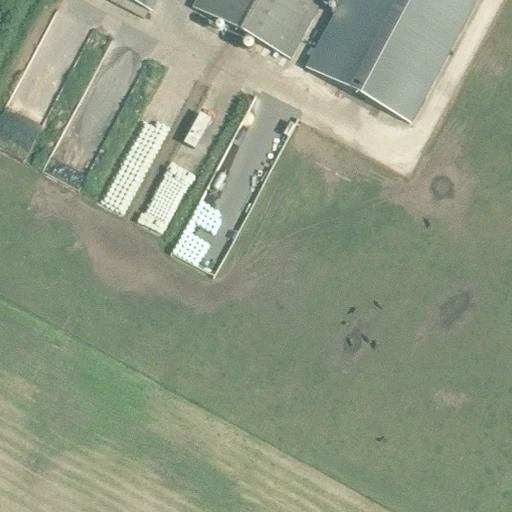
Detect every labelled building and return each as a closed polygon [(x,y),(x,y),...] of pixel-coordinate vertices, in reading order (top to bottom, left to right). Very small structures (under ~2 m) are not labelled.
[(123,0),(149,14),(156,0),(123,0)] [(199,0),(194,10),(291,61),(323,0),(199,0)] [(347,0),(309,71),(410,125),(476,0),(347,0)] [(160,150),(196,90),(171,75),(134,135),(160,150)] [(0,127),(0,143),(24,159),(41,132),(9,113),(0,127)] [(125,217),(147,170),(120,157),(98,205),(125,217)]
